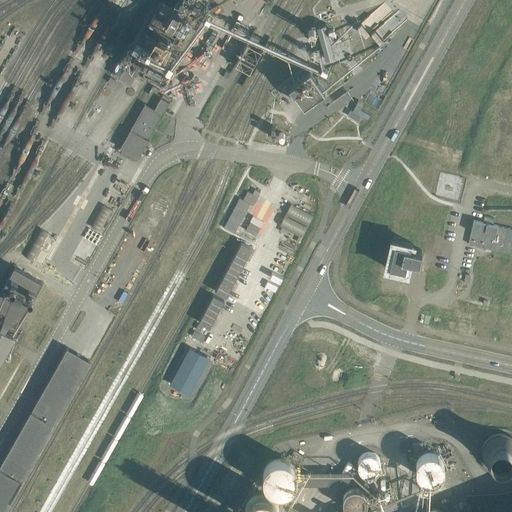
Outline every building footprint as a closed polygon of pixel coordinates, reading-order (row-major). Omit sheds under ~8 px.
[(175,0),(157,34),(145,27),(135,47),(146,53),(142,61),(158,69),(163,59),(169,62),(176,49),(166,43),(186,6),(175,0)] [(318,24),(324,58),(333,56),(327,23),(318,24)] [(180,40),(179,42),(178,44),(178,45),(177,46),(176,47),(175,48),(175,49),(175,50),(176,50),(177,51),(179,51),(183,54),(183,53),(185,52),(187,48),(189,44),(188,45),(189,43),(190,41),(192,38),(193,34),(193,33),(195,30),(192,30),(191,29),(190,29),(188,28),(185,31),(183,35),(182,37),(181,39),(180,40)] [(254,47),(246,43),(235,64),(242,68),(251,73),(263,52),(254,47)] [(309,70),(288,85),(303,105),(324,91),(309,70)] [(177,78),(172,89),(186,95),(191,84),(177,78)] [(169,103),(160,97),(154,109),(145,103),(120,148),(122,149),(120,153),(133,160),(135,156),(138,158),(169,103)] [(355,105),(349,114),(359,120),(362,115),(367,118),(370,113),(355,105)] [(100,230),(112,209),(103,204),(91,225),(100,230)] [(307,225),(312,216),(290,204),(285,214),(307,225)] [(306,227),(284,215),(279,225),(281,226),(301,237),(306,227)] [(511,228),(493,224),(494,218),(484,216),(483,222),(473,220),(468,243),(497,250),(509,253),(511,239),(511,228)] [(23,256),(32,261),(48,233),(39,227),(23,256)] [(391,239),(391,241),(385,267),(407,272),(409,261),(418,263),(421,250),(412,248),(413,244),(391,239)] [(252,247),(241,242),(215,291),(226,297),(252,247)] [(0,311),(19,322),(27,308),(42,282),(14,267),(0,292),(0,311)] [(213,294),(198,322),(209,327),(224,300),(213,294)] [(66,348),(51,374),(46,383),(0,464),(0,511),(2,511),(73,389),(89,360),(66,348)] [(511,439),(510,438),(507,437),(504,435),(501,435),(498,435),(495,436),(492,437),(489,440),(487,442),(485,445),(484,448),(484,451),(484,454),(485,457),(486,460),(488,462),(490,464),(493,466),(496,467),(499,468),(503,468),(506,467),(509,465),(511,463),(511,462),(511,439)] [(381,463),(381,462),(380,460),(380,458),(378,454),(375,452),(372,451),(370,451),(368,451),(366,451),(364,452),(362,454),(360,456),(359,458),(358,462),(358,464),(359,466),(360,468),(361,470),(363,472),(365,473),(367,473),(369,474),(373,473),(375,472),(377,471),(379,469),(380,467),(380,465),(381,463)] [(444,465),(444,463),(443,459),(441,457),(439,455),(437,453),(435,452),(432,451),(430,451),(425,452),(423,453),(421,455),(419,457),(417,459),(417,462),(416,465),(416,467),(417,470),(418,472),(420,475),(422,476),(424,478),(427,479),(429,479),(432,479),(434,478),(437,477),(439,475),(441,474),(442,471),(443,469),(444,465)] [(262,482),(291,492),(301,464),(271,454),(262,482)] [(279,511),(271,487),(245,495),(249,511),(279,511)] [(367,499),(367,498),(367,496),(366,494),(364,490),(362,489),(360,488),(356,487),(354,487),(351,487),(347,490),(345,492),(344,494),(344,496),(343,498),(344,501),(344,503),(345,505),(347,507),(351,509),(353,510),(355,510),(358,510),(360,509),(363,507),(365,505),(366,503),(367,501),(367,499)] [(450,511),(450,508),(449,506),(447,503),(443,501),(441,500),(439,500),(436,500),(435,501),(431,503),(429,507),(428,511),(450,511)]
